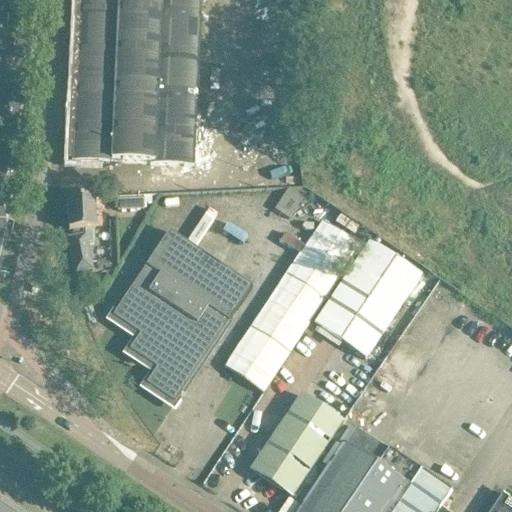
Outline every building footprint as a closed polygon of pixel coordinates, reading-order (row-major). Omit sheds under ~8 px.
[(194,166),(200,0),(78,0),(71,163),(109,165),(109,164),(155,167),(154,168),(194,169),(194,166)] [(95,201),(67,202),(67,206),(67,214),(67,232),(84,232),(84,237),(86,237),(88,246),(95,246),(94,232),(96,232),(95,201)] [(263,396),(360,250),(321,225),(224,370),(263,396)] [(174,405),(228,324),(242,303),(250,308),(260,294),(251,288),(251,289),(169,235),(113,320),(140,337),(129,353),(156,371),(146,387),(174,405)] [(88,246),(86,237),(84,237),(68,240),(75,276),(93,272),(88,246)] [(366,362),(421,279),(369,244),(314,327),(366,362)] [(292,501),(342,426),(301,398),(250,474),(292,501)] [(298,511),(348,511),(377,469),(376,468),(388,452),(357,431),(346,448),(343,446),(298,511)] [(437,511),(439,510),(450,493),(421,474),(420,473),(388,452),(376,468),(377,469),(348,511),(437,511)] [(511,511),(511,501),(504,496),(492,511),(442,511),(439,510),(437,511),(511,511)]
